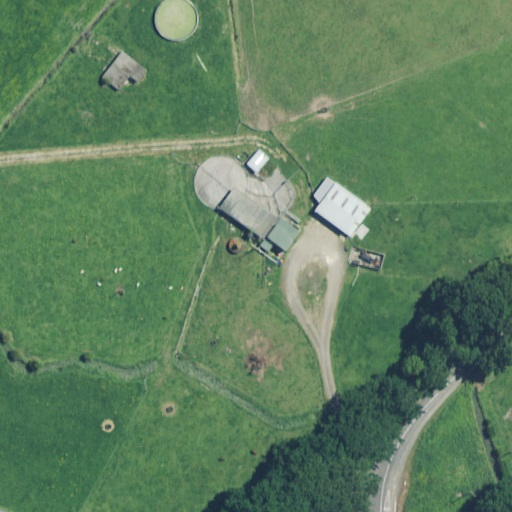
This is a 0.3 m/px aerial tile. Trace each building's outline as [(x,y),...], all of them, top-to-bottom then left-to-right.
[(146,70),(121,52),(102,78),(119,90),(129,76),(138,82),(146,70)] [(268,158),(259,150),(247,164),(256,172),(268,158)] [(370,209),(327,177),(313,196),(321,202),(314,211),(350,237),(370,209)] [(219,209),(250,229),(245,236),(252,241),(257,234),(265,239),(260,247),(269,253),(274,245),(284,252),(297,232),(233,189),(219,209)] [(246,244),(236,238),(230,249),(240,255),(246,244)] [(383,258),(353,250),(350,261),(380,270),(383,258)] [(282,265),(272,260),(266,273),(276,278),(282,265)]
